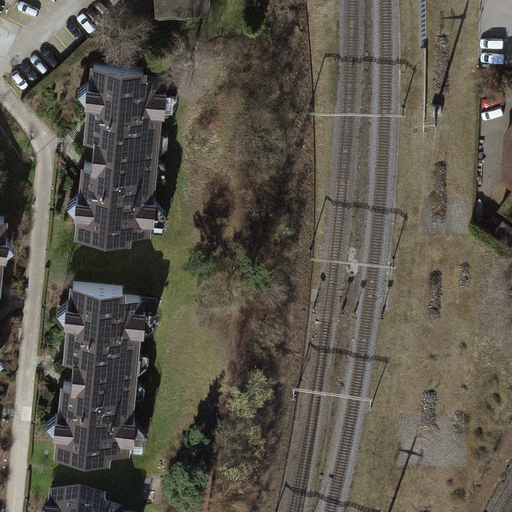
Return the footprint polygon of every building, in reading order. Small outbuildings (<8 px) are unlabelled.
[(211,0),(154,0),(155,13),(212,8),(211,0)] [(103,63),(99,148),(176,151),(179,67),(103,63)] [(511,143),(499,165),(511,173),(511,143)] [(99,148),(96,232),(172,235),(176,151),(99,148)] [(0,215),(0,299),(17,300),(20,216),(0,215)] [(80,277),(76,361),(153,364),(156,280),(80,277)] [(0,299),(0,384),(13,385),(17,300),(0,299)] [(76,361),(73,445),(149,448),(153,364),(76,361)] [(63,496),(62,511),(138,511),(139,500),(63,496)]
